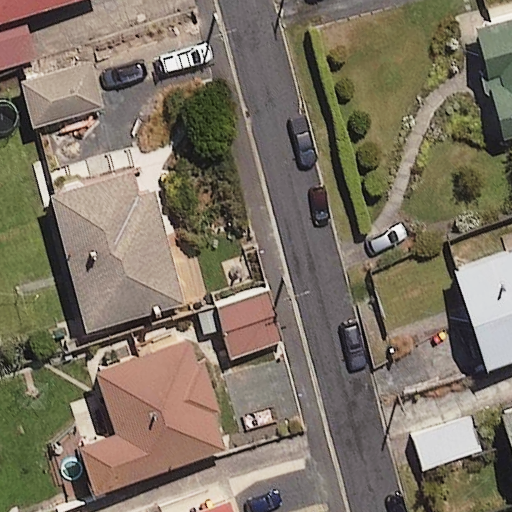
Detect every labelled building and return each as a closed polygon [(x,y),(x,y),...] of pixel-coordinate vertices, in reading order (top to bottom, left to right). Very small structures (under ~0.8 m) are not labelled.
[(0,0),(0,67),(37,57),(24,9),(56,0),(0,0)] [(511,15),(479,24),(508,133),(511,132),(511,15)] [(94,56),(19,75),(32,128),(107,109),(94,56)] [(138,190),(133,170),(55,189),(89,326),(185,302),(157,186),(138,190)] [(511,358),(511,252),(459,270),(490,366),(511,358)] [(267,284),(215,300),(233,358),(284,343),(267,284)] [(229,451),(195,341),(95,372),(116,437),(82,447),(96,492),(229,451)] [(472,414),(410,437),(423,472),(485,450),(472,414)] [(511,414),(503,417),(511,444),(511,414)] [(235,511),(230,497),(185,511),(235,511)]
